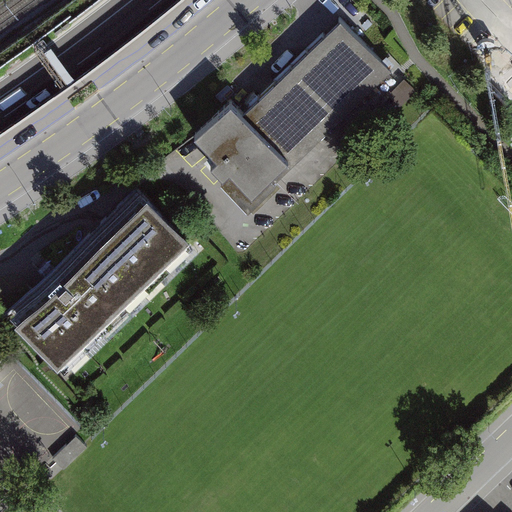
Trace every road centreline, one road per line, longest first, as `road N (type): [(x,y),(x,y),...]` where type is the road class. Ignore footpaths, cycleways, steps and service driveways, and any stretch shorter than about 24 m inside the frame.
road 1 (tertiary): [(0,190),(250,0)]
road 2 (motorway): [(0,174),(234,0)]
road 3 (motorway): [(160,0),(0,116)]
